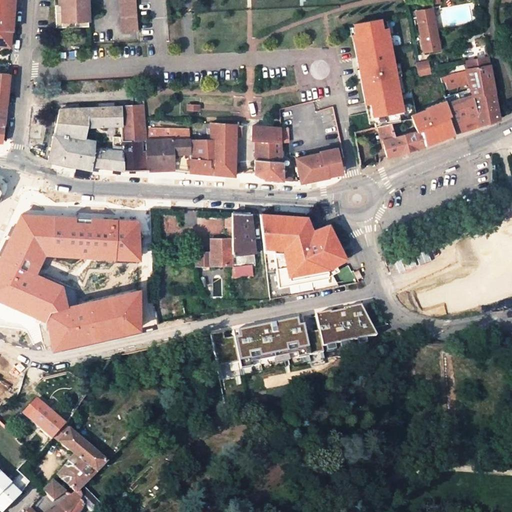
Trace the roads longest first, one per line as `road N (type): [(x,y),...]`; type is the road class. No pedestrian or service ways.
road 1 (unclassified): [(384,286),(48,358),(0,344)]
road 2 (residential): [(23,70),(329,56),(342,121)]
road 3 (secondary): [(355,198),(93,187),(17,169)]
road 4 (secondary): [(511,127),(355,198)]
road 5 (unclassified): [(384,286),(393,308),(415,323),(441,328),(511,319)]
